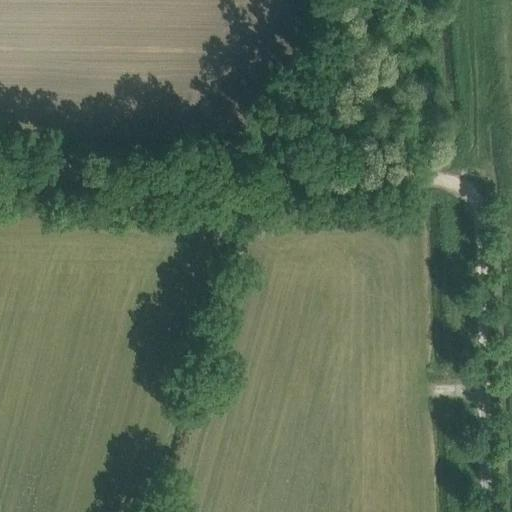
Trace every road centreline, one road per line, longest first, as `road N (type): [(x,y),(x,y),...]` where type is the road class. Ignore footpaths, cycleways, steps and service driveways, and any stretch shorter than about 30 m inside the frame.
road 1 (track): [(0,178),(426,183)]
road 2 (unclassified): [(489,511),(480,207),(464,188),(426,183)]
